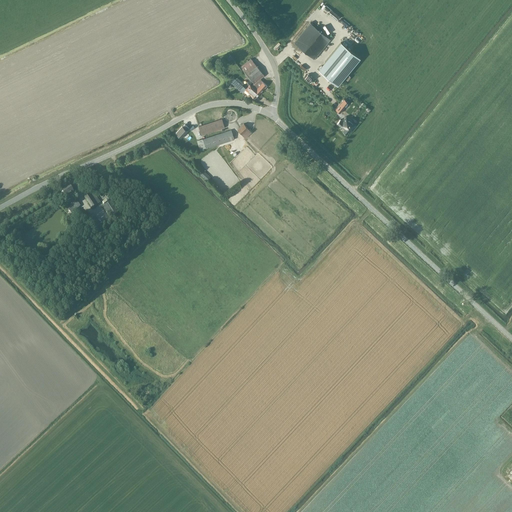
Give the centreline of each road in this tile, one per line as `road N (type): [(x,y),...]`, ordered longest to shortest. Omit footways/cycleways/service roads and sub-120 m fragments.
road 1 (unclassified): [(511,339),(270,114)]
road 2 (unclassified): [(0,207),(202,107),(237,103),(270,114)]
road 3 (unclassified): [(270,114),(275,70),(228,0)]
